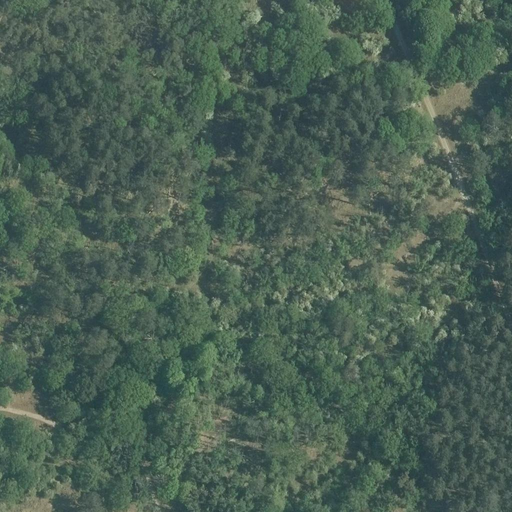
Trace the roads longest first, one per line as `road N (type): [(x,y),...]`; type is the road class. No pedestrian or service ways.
road 1 (track): [(384,0),(511,328)]
road 2 (track): [(146,473),(119,444),(72,437),(0,408)]
